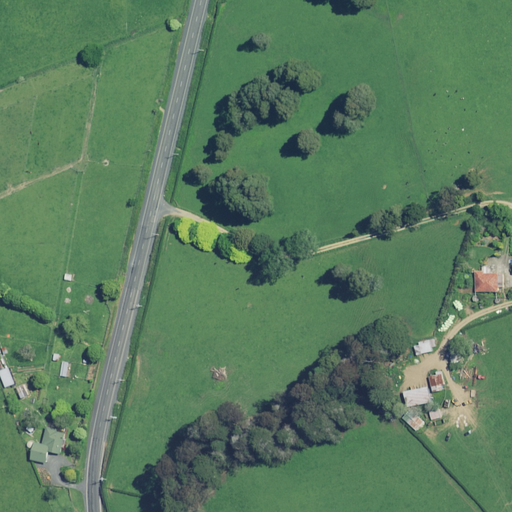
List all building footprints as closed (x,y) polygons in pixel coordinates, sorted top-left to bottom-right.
[(506,285),(506,274),(489,274),(489,267),(484,267),(484,272),(477,272),(477,292),(499,292),(499,285),(506,285)] [(438,346),(436,339),(416,344),(419,355),(434,352),(433,348),(438,346)] [(459,346),(450,348),(450,351),(447,352),(448,356),(451,355),(453,364),(462,362),(459,346)] [(70,363),(63,362),(60,376),(68,377),(70,363)] [(16,384),(10,368),(0,371),(6,388),(16,384)] [(446,383),(443,371),(437,373),(438,375),(430,377),(434,393),(444,390),(443,384),(446,383)] [(30,396),(25,385),(17,388),(22,399),(30,396)] [(432,403),(429,388),(406,392),(409,407),(432,403)] [(440,422),(437,413),(428,416),(432,425),(440,422)] [(425,424),(419,417),(410,424),(415,431),(425,424)] [(66,432),(47,427),(43,444),(36,443),(32,460),(47,464),(50,452),(61,454),(66,432)]
